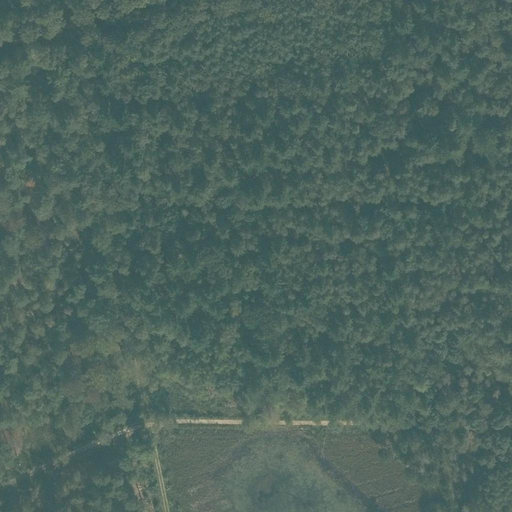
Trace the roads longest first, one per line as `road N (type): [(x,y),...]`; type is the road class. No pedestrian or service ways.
road 1 (track): [(511,424),(152,421),(0,491)]
road 2 (track): [(0,239),(109,194),(511,191)]
road 3 (track): [(71,25),(170,511)]
